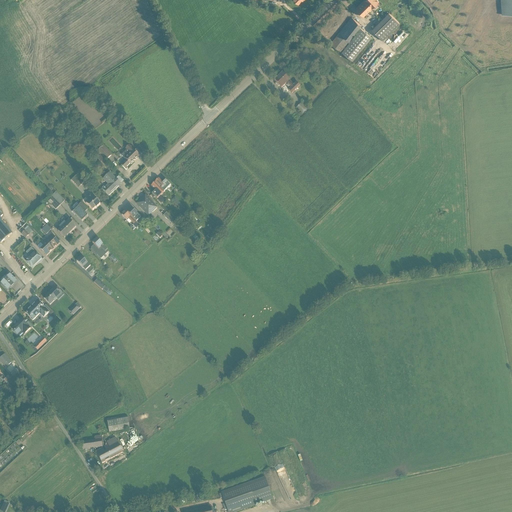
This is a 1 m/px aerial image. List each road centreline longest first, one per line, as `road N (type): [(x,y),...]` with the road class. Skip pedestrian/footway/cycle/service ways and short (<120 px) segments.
road 1 (tertiary): [(207,118),(0,320)]
road 2 (unclassified): [(0,334),(115,508),(178,511)]
road 3 (tertiary): [(334,0),(207,118)]
road 4 (unclassified): [(153,0),(207,118)]
